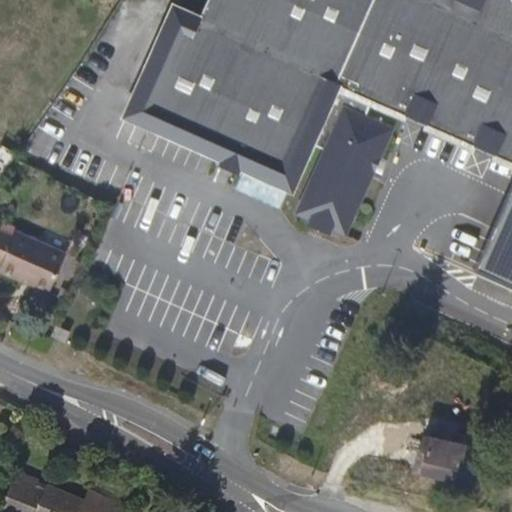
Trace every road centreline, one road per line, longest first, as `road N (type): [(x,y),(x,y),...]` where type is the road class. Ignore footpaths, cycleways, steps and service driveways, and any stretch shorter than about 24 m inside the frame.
road 1 (tertiary): [(318,511),(271,494),(139,413),(25,379)]
road 2 (tertiary): [(25,379),(240,511)]
